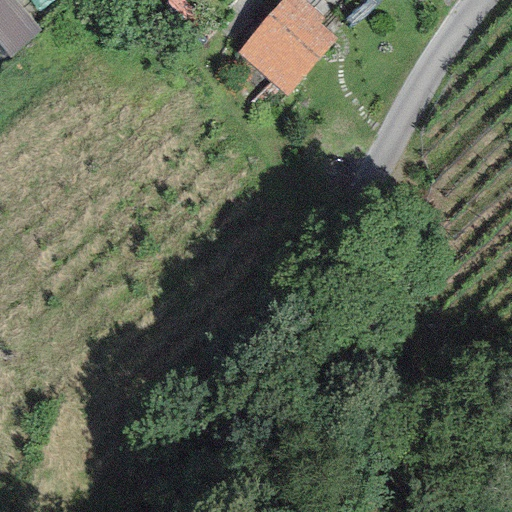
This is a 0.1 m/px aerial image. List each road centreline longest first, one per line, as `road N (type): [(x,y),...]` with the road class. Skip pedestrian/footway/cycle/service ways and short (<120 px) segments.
road 1 (unclassified): [(169,511),(349,181)]
road 2 (residential): [(349,181),(395,83),(454,0)]
